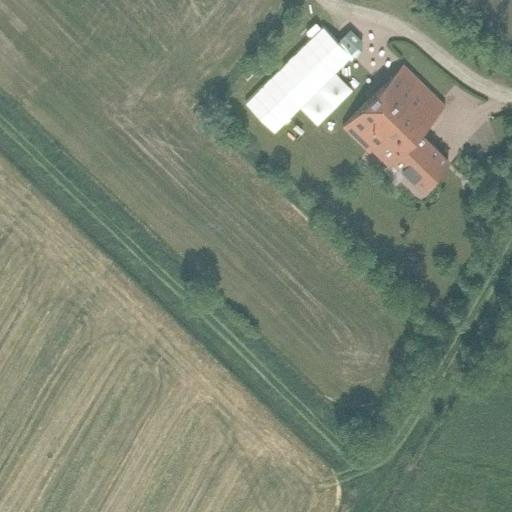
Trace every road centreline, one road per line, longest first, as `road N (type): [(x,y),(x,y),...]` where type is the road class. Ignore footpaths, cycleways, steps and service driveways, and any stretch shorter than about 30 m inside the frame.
road 1 (track): [(0,154),(342,493),(511,237)]
road 2 (track): [(511,100),(374,13),(326,0)]
